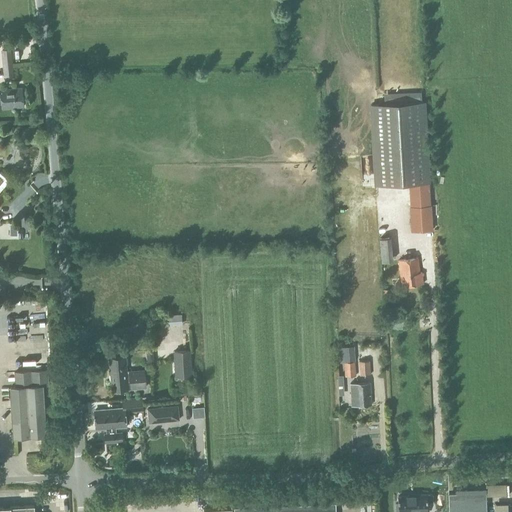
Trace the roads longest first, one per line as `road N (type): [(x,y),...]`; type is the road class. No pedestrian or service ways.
road 1 (unclassified): [(39,0),(81,481)]
road 2 (unclassified): [(511,455),(212,480)]
road 3 (unknown): [(443,463),(428,245)]
road 4 (unclassified): [(81,481),(212,480)]
